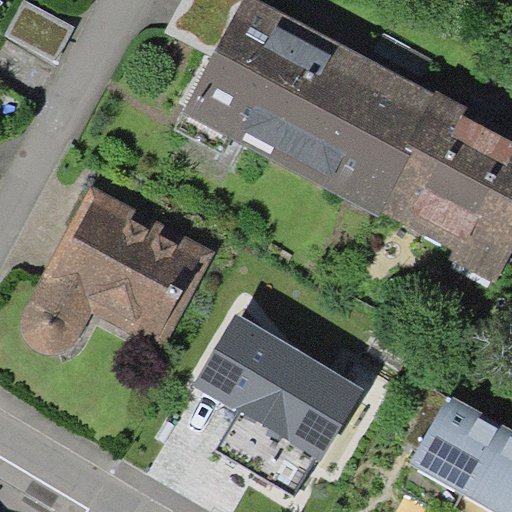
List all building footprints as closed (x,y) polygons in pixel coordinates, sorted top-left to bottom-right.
[(74,26),(25,0),(23,0),(5,35),(55,62),(74,26)] [(240,0),(180,0),(164,31),(211,56),(240,0)] [(263,0),(240,0),(211,56),(182,109),(376,213),(379,208),(412,147),(405,143),(433,91),(263,0)] [(435,87),(433,91),(405,143),(412,147),(379,208),(454,247),(449,257),(496,281),(511,250),(511,127),(511,128),(435,87)] [(91,185),(20,319),(21,324),(21,328),(23,334),(26,340),(31,346),(37,351),(44,354),(51,353),(58,353),(65,351),(71,348),(80,337),(92,314),(164,352),(213,252),(91,185)] [(273,335),(237,314),(194,386),(229,407),(273,335)] [(364,389),(273,335),(229,407),(238,413),(216,449),(295,495),(317,458),(321,461),(364,389)] [(440,511),(450,511),(501,423),(450,394),(396,487),(440,511)] [(511,511),(511,429),(501,423),(450,511),(511,511)]
